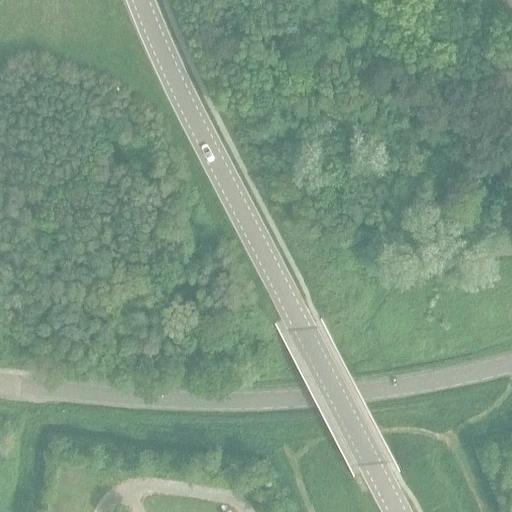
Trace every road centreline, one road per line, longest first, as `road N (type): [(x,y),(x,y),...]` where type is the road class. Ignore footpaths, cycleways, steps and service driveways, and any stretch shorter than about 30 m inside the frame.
road 1 (tertiary): [(395,511),(170,76),(139,0)]
road 2 (tertiary): [(0,384),(248,402),(364,392),(511,363)]
